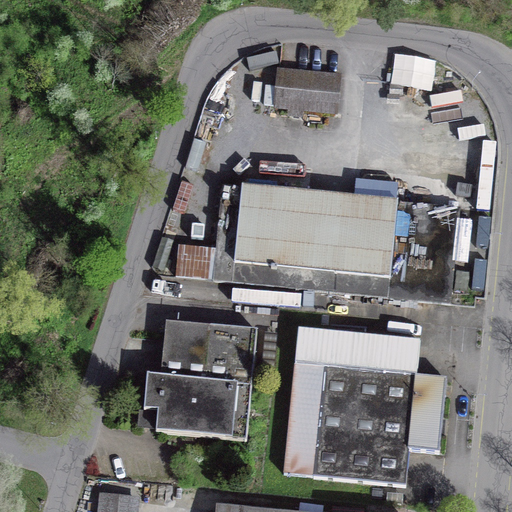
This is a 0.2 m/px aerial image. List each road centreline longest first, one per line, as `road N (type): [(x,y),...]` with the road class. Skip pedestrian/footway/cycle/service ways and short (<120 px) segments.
road 1 (unclassified): [(62,511),(149,223),(201,82),(228,46),(270,26),(377,31),(447,42),(502,76)]
road 2 (unclassified): [(492,511),(511,312)]
